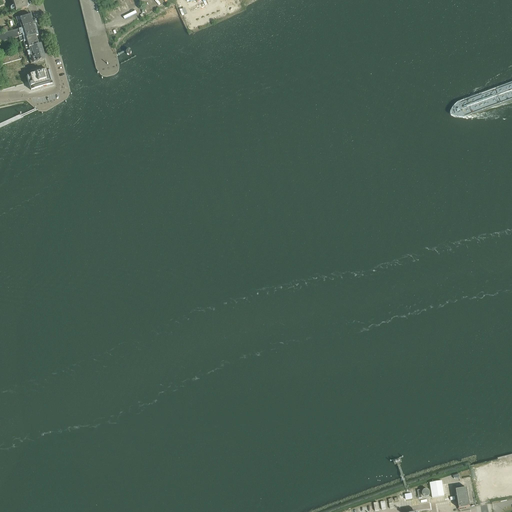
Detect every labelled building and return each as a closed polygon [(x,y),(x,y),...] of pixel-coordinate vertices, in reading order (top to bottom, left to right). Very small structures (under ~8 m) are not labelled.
[(13,0),(17,12),(29,8),(29,7),(28,7),(28,6),(27,6),(25,0),(13,0)] [(18,29),(19,30),(34,26),(33,21),(32,20),(32,19),(32,16),(31,16),(30,15),(20,18),(19,17),(16,18),(18,26),(20,26),(21,28),(18,29)] [(38,36),(34,26),(19,30),(17,31),(19,38),(20,42),(23,41),(26,41),(26,39),(38,36)] [(0,43),(19,38),(17,31),(0,35),(0,43)] [(28,48),(28,49),(40,45),(38,36),(26,39),(26,41),(23,41),(26,49),(28,48)] [(45,60),(40,45),(28,49),(29,52),(27,52),(28,56),(30,56),(31,58),(29,59),(30,61),(32,61),(33,64),(45,60)] [(0,58),(0,60),(1,65),(21,60),(19,53),(0,58)] [(48,71),(27,77),(28,83),(29,83),(31,91),(52,85),(48,71)] [(441,481),(430,483),(432,498),(444,496),(441,481)] [(469,505),(467,489),(456,490),(459,509),(470,507),(469,505)]
